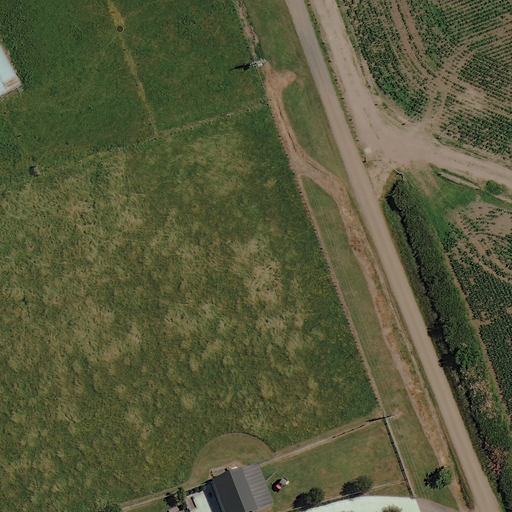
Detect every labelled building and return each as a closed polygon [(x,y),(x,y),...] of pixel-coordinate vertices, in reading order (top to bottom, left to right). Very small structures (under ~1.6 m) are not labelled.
[(0,97),(24,85),(0,40),(0,97)] [(241,47),(218,56),(239,105),(261,96),(241,47)] [(215,59),(191,64),(200,107),(224,102),(215,59)] [(252,492),(245,471),(209,485),(219,511),(251,511),(245,495),(252,492)] [(284,484),(270,485),(270,503),(284,502),(284,484)]
